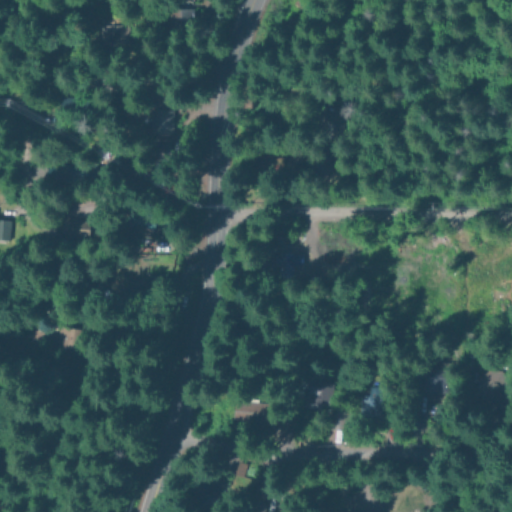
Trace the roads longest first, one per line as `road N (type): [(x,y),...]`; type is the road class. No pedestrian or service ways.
road 1 (secondary): [(150,511),(199,347),(222,111),(253,0)]
road 2 (residential): [(175,437),(296,456),(511,451)]
road 3 (residential): [(511,213),(215,214)]
road 4 (residential): [(0,95),(215,214)]
